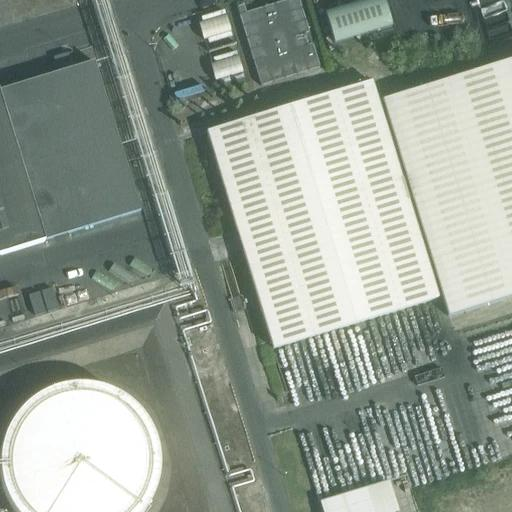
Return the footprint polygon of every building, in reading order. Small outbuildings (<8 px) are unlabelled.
[(387,0),(367,0),(327,11),(337,42),(396,24),(387,0)] [(314,39),(302,1),(243,19),(265,89),(324,71),(317,50),(312,52),(308,41),(314,39)] [(200,18),(217,80),(243,73),(226,11),(200,18)] [(511,297),(511,61),(382,102),(406,181),(401,182),(407,201),(412,199),(448,318),(511,297)] [(0,256),(139,214),(93,64),(0,92),(0,256)] [(407,201),(401,182),(371,85),(206,136),(272,351),(437,299),(407,201)] [(40,294),(47,314),(58,311),(51,290),(40,294)] [(27,298),(34,318),(44,315),(38,294),(27,298)] [(167,477),(168,465),(168,453),(166,441),(162,430),(157,419),(150,410),(142,401),(132,394),(122,388),(111,384),(99,381),(87,380),(75,381),(63,383),(52,388),(42,393),(32,401),(24,409),(17,419),(11,429),(7,441),(5,452),(5,464),(6,476),(9,488),(14,499),(20,509),(22,511),(150,511),(153,510),(159,499),(164,488),(167,477)] [(323,511),(398,511),(390,481),(321,501),(323,511)]
